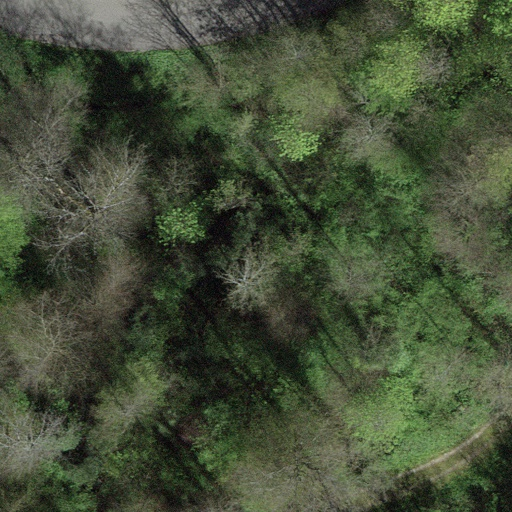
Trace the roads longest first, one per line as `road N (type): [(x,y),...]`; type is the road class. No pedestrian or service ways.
road 1 (residential): [(17,0),(156,16),(259,0)]
road 2 (track): [(299,511),(460,450),(511,412)]
